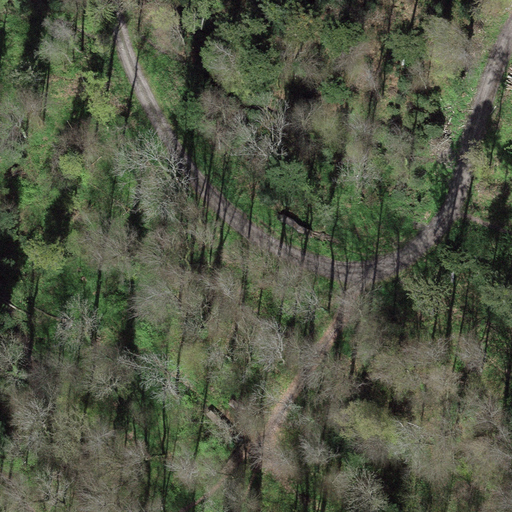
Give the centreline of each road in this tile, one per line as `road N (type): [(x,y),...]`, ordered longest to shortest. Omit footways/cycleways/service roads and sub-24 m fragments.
road 1 (track): [(364,278),(279,253),(210,201),(157,124),(101,0)]
road 2 (track): [(511,25),(484,89),(449,214)]
